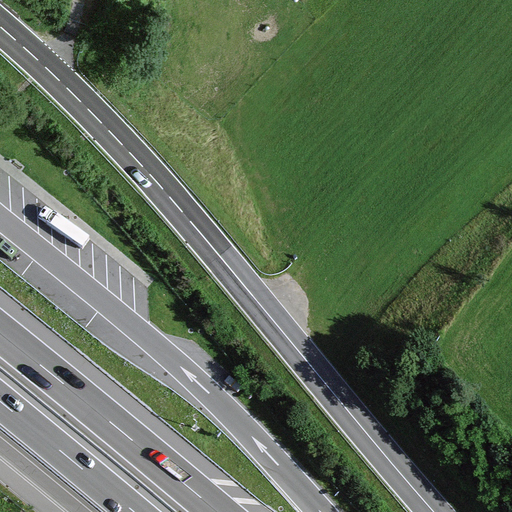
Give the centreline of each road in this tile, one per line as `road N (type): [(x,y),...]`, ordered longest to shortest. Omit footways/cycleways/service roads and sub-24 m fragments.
road 1 (primary): [(435,511),(154,178),(0,27)]
road 2 (motorway): [(215,511),(0,333)]
road 3 (motorway): [(0,404),(131,511)]
road 4 (motorway): [(323,511),(240,422)]
